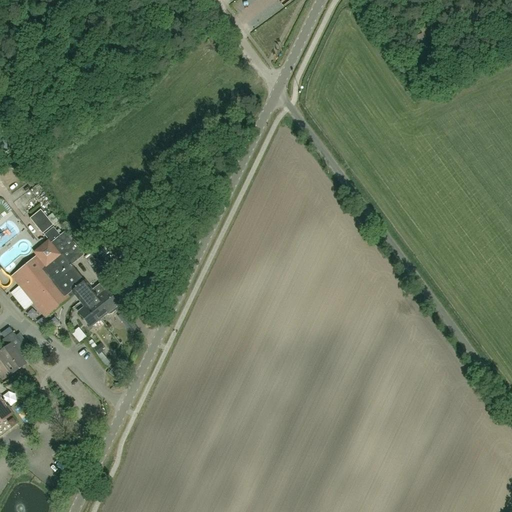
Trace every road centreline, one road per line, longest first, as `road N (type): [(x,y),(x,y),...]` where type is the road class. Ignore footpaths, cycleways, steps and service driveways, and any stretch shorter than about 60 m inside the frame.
road 1 (unclassified): [(75,511),(277,88)]
road 2 (unclassified): [(511,404),(277,88)]
